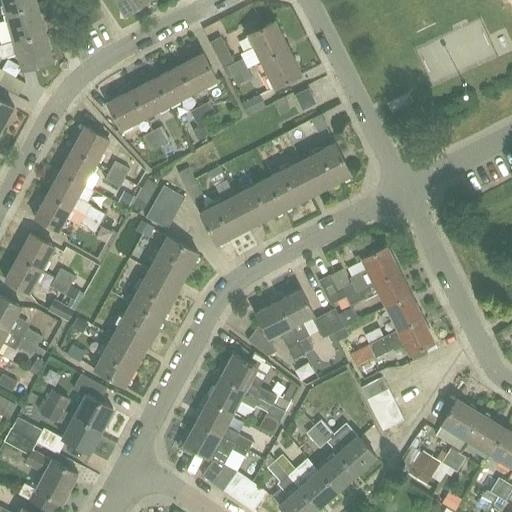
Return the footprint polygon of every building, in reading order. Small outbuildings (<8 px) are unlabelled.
[(0,0),(0,14),(6,13),(37,4),(36,0),(0,0)] [(148,0),(115,0),(126,15),(148,0)] [(45,33),(37,4),(6,13),(14,41),(45,33)] [(261,60),(288,47),(275,20),(248,34),(261,60)] [(53,61),(45,33),(14,41),(0,45),(0,47),(2,55),(3,58),(18,54),(22,70),(53,61)] [(288,47),(261,60),(274,87),(301,74),(288,47)] [(203,53),(179,65),(193,93),(217,80),(203,53)] [(232,74),(232,75),(247,67),(243,58),(227,66),(232,74)] [(155,77),(169,105),(193,93),(179,65),(155,77)] [(252,77),(247,67),(232,75),(237,84),(252,77)] [(131,89),(145,117),(156,111),(169,105),(155,77),(131,89)] [(136,122),(145,117),(131,89),(107,101),(122,129),(136,122)] [(308,89),(296,96),(303,110),(316,104),(308,89)] [(387,102),(392,111),(413,100),(409,91),(387,102)] [(266,106),(260,93),(241,103),(248,115),(266,106)] [(273,101),(277,108),(286,103),(283,96),(273,101)] [(0,132),(1,133),(15,107),(0,98),(0,132)] [(210,102),(209,101),(200,106),(208,121),(217,116),(210,102)] [(290,110),(286,103),(277,108),(280,114),(290,110)] [(213,131),(208,121),(200,106),(191,110),(198,125),(193,129),(198,139),(213,131)] [(311,119),(314,125),(323,120),(320,114),(311,119)] [(327,127),(323,120),(314,125),(317,132),(327,127)] [(84,125),(72,148),(97,162),(109,139),(84,125)] [(152,130),(161,145),(169,140),(162,125),(152,130)] [(151,150),(161,145),(152,130),(143,135),(148,144),(151,150)] [(334,143),(267,178),(283,209),(350,174),(334,143)] [(97,162),(72,148),(59,171),(84,185),(97,162)] [(115,160),(110,169),(124,177),(130,168),(115,160)] [(189,167),(180,171),(183,178),(192,173),(189,167)] [(124,177),(110,169),(105,179),(119,186),(124,177)] [(84,185),(59,171),(47,193),(72,207),(85,215),(90,205),(77,197),(84,185)] [(183,178),(186,184),(195,180),(192,173),(183,178)] [(147,178),(144,185),(152,190),(156,183),(147,178)] [(221,196),(223,200),(199,212),(215,243),(283,209),(267,178),(234,194),(226,179),(215,185),(221,196)] [(195,180),(186,184),(190,191),(199,186),(195,180)] [(144,185),(140,191),(148,196),(152,190),(144,185)] [(158,196),(180,209),(185,198),(164,185),(158,196)] [(202,193),(199,186),(190,191),(193,198),(202,193)] [(119,202),(128,207),(134,196),(125,191),(119,202)] [(140,191),(136,198),(145,202),(148,196),(140,191)] [(72,207),(47,193),(34,216),(59,230),(72,207)] [(174,219),(180,209),(158,196),(152,206),(174,219)] [(141,209),(145,202),(136,198),(133,204),(141,209)] [(90,205),(85,215),(99,223),(104,213),(90,205)] [(168,230),(174,219),(152,206),(146,217),(168,230)] [(99,223),(85,215),(80,223),(95,231),(99,223)] [(140,220),(136,229),(142,233),(147,224),(140,220)] [(142,233),(148,237),(154,227),(147,224),(142,233)] [(31,233),(18,256),(42,269),(55,246),(31,233)] [(149,268),(131,302),(161,319),(198,252),(167,235),(155,258),(143,253),(138,262),(149,268)] [(397,269),(385,245),(361,257),(373,281),(397,269)] [(42,269),(18,256),(5,279),(29,292),(42,269)] [(61,267),(56,276),(71,284),(75,275),(61,267)] [(360,288),(359,287),(345,294),(346,296),(350,304),(364,297),(364,299),(378,292),(385,305),(409,292),(397,269),(373,281),(373,282),(360,288)] [(338,289),(330,274),(319,279),(332,303),(346,296),(345,294),(359,287),(356,280),(338,289)] [(71,297),(67,305),(54,298),(48,309),(68,320),(74,309),(84,293),(79,291),(80,290),(71,284),(56,276),(51,286),(71,297)] [(299,289),(277,300),(305,353),(313,348),(307,336),(310,334),(301,318),(312,313),(299,289)] [(409,292),(385,305),(396,328),(421,316),(409,292)] [(0,294),(0,325),(8,330),(37,345),(42,336),(28,327),(30,323),(16,316),(21,306),(0,294)] [(253,312),(260,324),(249,340),(268,355),(276,351),(268,335),(279,330),(294,358),(305,353),(277,300),(253,312)] [(161,319),(131,302),(94,368),(125,385),(161,319)] [(332,331),(344,325),(335,307),(323,313),(332,331)] [(332,332),(332,331),(323,313),(313,318),(323,337),(332,332)] [(396,328),(383,334),(369,342),(376,356),(403,342),(409,352),(433,340),(421,316),(396,328)] [(8,330),(0,325),(0,344),(2,341),(15,349),(17,346),(32,354),(37,345),(8,330)] [(365,334),(369,342),(383,334),(379,327),(365,334)] [(72,344),(67,353),(74,357),(79,347),(72,344)] [(79,347),(74,357),(81,360),(86,351),(79,347)] [(219,374),(244,388),(260,396),(286,410),(291,401),(277,394),(276,395),(259,386),(272,364),(255,351),(249,361),(231,352),(219,374)] [(74,416),(101,430),(113,408),(99,401),(107,387),(81,373),(73,388),(86,395),(74,416)] [(286,410),(260,396),(244,388),(219,374),(206,398),(231,411),(238,400),(254,408),(256,405),(281,419),(286,410)] [(387,386),(381,375),(359,386),(365,397),(387,386)] [(392,397),(387,386),(365,397),(370,408),(392,397)] [(53,390),(47,401),(64,410),(70,399),(53,390)] [(0,395),(0,412),(9,418),(17,404),(0,395)] [(397,407),(392,397),(370,408),(376,418),(397,407)] [(231,411),(206,398),(194,420),(220,434),(231,411)] [(466,438),(481,413),(456,398),(441,423),(466,438)] [(64,410),(47,401),(42,411),(69,426),(63,438),(66,440),(89,452),(101,430),(74,416),(64,410)] [(376,418),(381,429),(403,418),(397,407),(376,418)] [(505,428),(481,413),(466,438),(490,453),(505,428)] [(18,416),(12,427),(37,441),(60,453),(66,440),(63,438),(62,440),(43,430),(18,416)] [(346,423),(335,433),(322,419),(314,426),(327,440),(337,451),(356,473),(375,456),(346,423)] [(194,420),(189,431),(185,429),(177,445),(190,452),(192,448),(211,458),(200,474),(211,481),(225,461),(231,450),(244,457),(248,449),(235,442),(229,439),(220,434),(194,420)] [(327,440),(314,426),(307,432),(320,447),(327,440)] [(12,427),(11,428),(4,440),(30,454),(26,461),(39,468),(40,466),(45,469),(35,488),(24,483),(19,494),(29,498),(29,500),(52,511),(54,511),(60,501),(62,502),(79,472),(33,447),(37,441),(12,427)] [(511,432),(505,428),(490,453),(511,465),(511,432)] [(235,442),(248,449),(252,441),(239,434),(235,442)] [(449,465),(457,451),(451,447),(442,461),(449,465)] [(421,451),(412,466),(408,472),(426,484),(431,476),(441,460),(437,457),(423,448),(421,451)] [(337,451),(317,468),(337,490),(356,473),(337,451)] [(457,451),(449,465),(457,470),(466,456),(457,451)] [(283,453),(275,460),(288,475),(296,468),(283,453)] [(288,475),(275,460),(268,466),(280,480),(277,482),(288,495),(279,503),(287,511),(311,511),(317,507),(298,486),(288,475)] [(225,461),(211,481),(221,489),(235,468),(225,461)] [(245,475),(235,468),(221,489),(232,496),(245,475)] [(317,468),(298,486),(317,507),(337,490),(317,468)] [(266,490),(245,475),(232,496),(252,510),(266,490)] [(498,495),(506,481),(499,476),(490,491),(498,495)] [(511,489),(511,484),(506,481),(498,495),(506,500),(511,489)] [(32,511),(23,507),(20,511),(4,511),(1,510),(2,507),(0,505),(0,484),(0,511),(32,511)]
